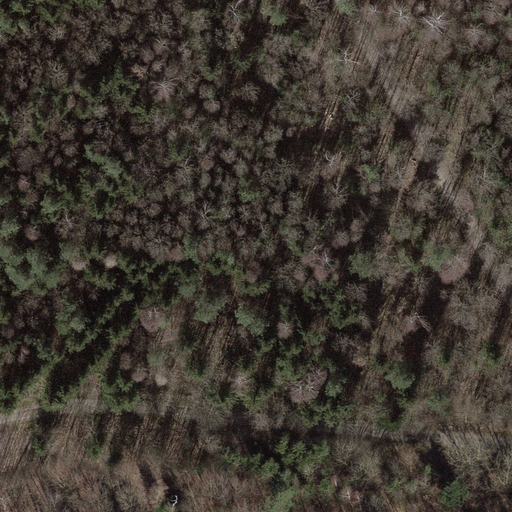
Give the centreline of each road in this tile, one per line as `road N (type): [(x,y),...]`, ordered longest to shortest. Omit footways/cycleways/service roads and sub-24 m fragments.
road 1 (track): [(511,448),(91,400),(0,415)]
road 2 (track): [(511,304),(338,0)]
